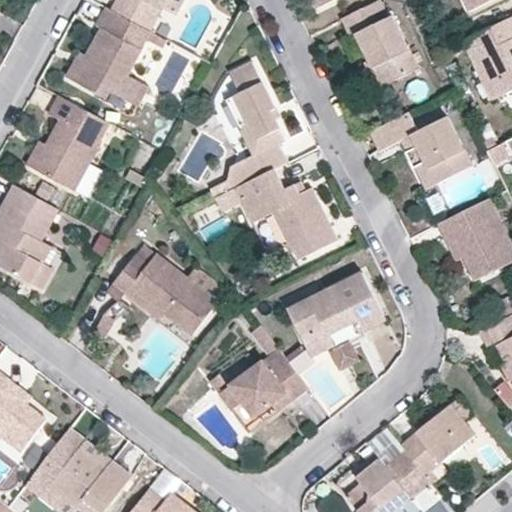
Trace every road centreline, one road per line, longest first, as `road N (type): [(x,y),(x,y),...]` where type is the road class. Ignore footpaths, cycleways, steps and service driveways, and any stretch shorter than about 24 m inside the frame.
road 1 (residential): [(256,509),(408,379),(422,357),(424,332),(422,308),(274,0)]
road 2 (residential): [(0,313),(256,509)]
